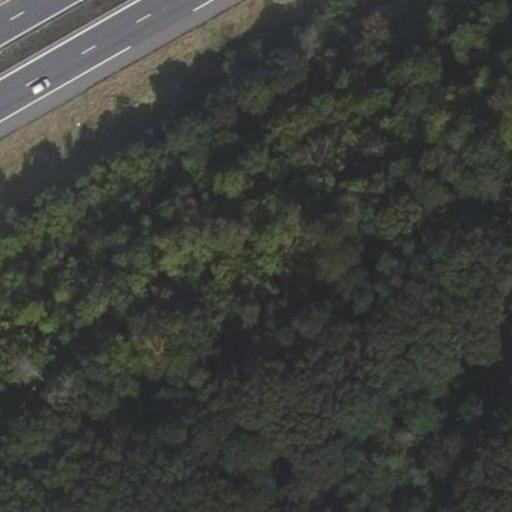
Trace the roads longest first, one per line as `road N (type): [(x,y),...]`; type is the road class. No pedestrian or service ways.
road 1 (motorway): [(0,101),(176,0)]
road 2 (track): [(368,511),(237,402)]
